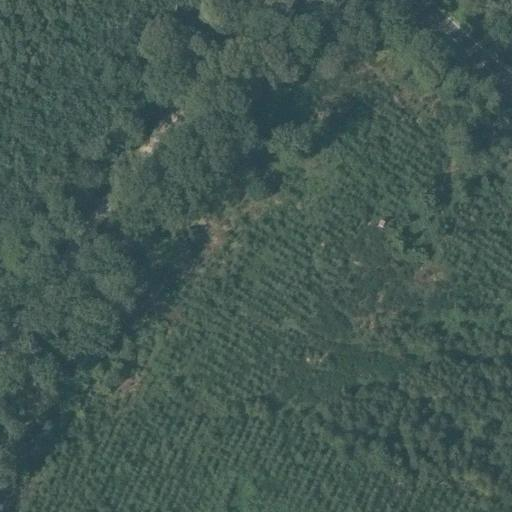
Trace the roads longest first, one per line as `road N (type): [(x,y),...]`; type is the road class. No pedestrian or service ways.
road 1 (track): [(0,349),(255,0)]
road 2 (secondary): [(511,87),(409,0)]
